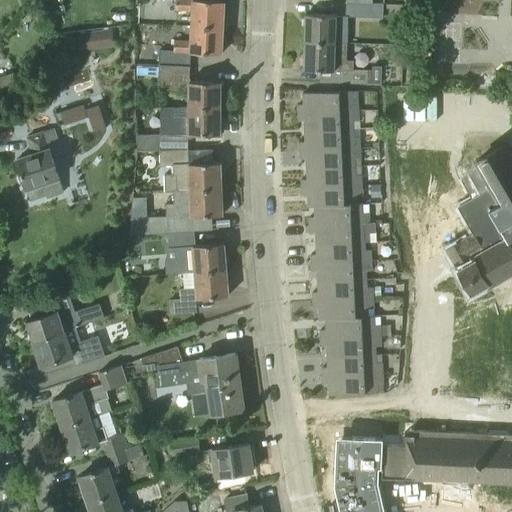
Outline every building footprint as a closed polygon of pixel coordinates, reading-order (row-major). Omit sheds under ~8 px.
[(193,26),(223,27),(224,1),(199,0),(177,0),(177,9),(193,10),(193,26)] [(373,3),(347,3),(347,15),(350,15),(350,17),(372,18),(384,18),(384,4),(373,3)] [(349,43),(350,17),(350,15),(347,15),(336,15),(336,14),(306,14),(305,42),(349,43)] [(223,27),(193,26),(192,41),(175,41),(175,50),(160,49),(159,67),(189,68),(190,52),(222,54),(223,27)] [(82,51),(114,46),(112,27),(79,32),(82,51)] [(304,70),(335,71),(335,69),(345,69),(345,83),(382,84),(382,68),(382,66),(373,66),(373,70),(349,70),(349,43),(305,42),(304,70)] [(158,92),(173,93),(190,93),(189,108),(220,108),(221,82),(190,82),(190,78),(189,78),(189,68),(159,67),(158,92)] [(382,68),(382,84),(391,84),(391,68),(382,68)] [(0,100),(21,90),(17,81),(14,73),(0,78),(0,100)] [(298,104),(298,112),(359,109),(359,99),(352,99),(352,90),(303,93),(304,104),(298,104)] [(88,117),(84,104),(61,111),(65,124),(88,117)] [(99,105),(86,109),(94,131),(106,127),(99,105)] [(220,108),(189,108),(171,108),(170,120),(166,120),(166,134),(220,134),(220,108)] [(359,109),(298,112),(299,121),(304,121),(305,131),(354,128),(353,119),(360,119),(359,109)] [(300,142),(300,150),(361,147),(361,136),(354,136),(354,128),(305,131),(305,142),(300,142)] [(31,199),(32,198),(46,194),(47,198),(66,191),(61,177),(59,178),(48,146),(58,142),(54,129),(28,137),(33,154),(17,160),(21,174),(20,175),(23,185),(25,184),(26,189),(28,188),(31,199)] [(161,149),(161,134),(137,134),(137,149),(159,149),(161,149)] [(375,435),(373,477),(382,478),(415,479),(418,477),(465,479),(471,482),(485,482),(491,480),(511,481),(511,167),(509,162),(511,160),(511,158),(504,145),(490,153),(477,161),(461,180),(471,196),(457,205),(473,234),(446,250),(446,251),(458,270),(464,281),(471,293),(488,284),(489,287),(501,281),(504,285),(511,280),(511,434),(412,430),(411,430),(411,431),(412,432),(375,431),(375,435)] [(361,147),(300,150),(300,159),(306,158),(307,169),(355,166),(355,157),(362,157),(361,147)] [(166,191),(174,191),(190,190),(221,188),(220,162),(189,164),(188,149),(161,149),(159,149),(160,166),(173,165),(173,174),(165,174),(166,191)] [(307,179),(301,179),(302,188),(362,185),(362,176),(356,176),(355,166),(307,169),(307,179)] [(371,184),(371,197),(381,197),(381,184),(371,184)] [(362,185),(302,188),(302,196),(308,196),(309,207),(315,207),(357,205),(357,204),(357,195),(363,194),(362,185)] [(221,188),(190,190),(174,191),(174,203),(166,204),(166,216),(131,217),(130,235),(168,232),(195,231),(194,216),(223,215),(221,188)] [(309,217),(310,226),(370,223),(370,212),(364,213),(363,203),(357,204),(357,205),(315,207),(315,217),(309,217)] [(370,223),(310,226),(310,234),(316,233),(316,244),(365,242),(371,242),(371,233),(377,233),(377,223),(370,223)] [(176,232),(168,232),(169,247),(175,247),(177,273),(184,273),(195,272),(226,269),(224,243),(196,245),(195,231),(176,232)] [(317,254),(311,255),(311,264),(372,261),(377,261),(376,242),(371,242),(365,242),(316,244),(317,254)] [(372,261),(311,264),(312,271),(318,271),(318,282),(367,280),(366,272),(372,271),(372,261)] [(180,289),(181,298),(169,299),(170,314),(195,312),(193,299),(228,296),(226,269),(195,272),(197,287),(180,289)] [(319,291),(313,292),(313,301),(373,298),(374,298),(374,297),(373,289),(373,288),(367,288),(367,280),(318,282),(319,291)] [(381,287),(373,287),(373,288),(373,289),(374,297),(382,297),(381,287)] [(99,303),(76,311),(69,291),(54,297),(58,309),(26,319),(33,341),(64,331),(104,317),(99,303)] [(320,320),(326,320),(368,318),(368,317),(368,309),(374,308),(373,298),(313,301),(313,309),(319,309),(320,320)] [(368,318),(326,320),(327,329),(320,330),(321,339),(381,336),(381,325),(375,325),(375,316),(368,317),(368,318)] [(76,365),(105,355),(98,335),(69,344),(64,331),(33,341),(41,366),(73,356),(76,365)] [(382,345),(381,336),(321,339),(321,346),(327,346),(328,357),(376,355),(376,346),(382,345)] [(181,363),(176,347),(142,358),(145,376),(153,375),(155,387),(187,383),(189,393),(209,391),(212,414),(243,409),(238,370),(236,370),(235,361),(236,361),(235,353),(200,358),(200,360),(181,363)] [(377,363),(376,355),(328,357),(328,367),(322,367),(323,376),(383,374),(382,362),(377,363)] [(53,400),(62,427),(100,415),(111,411),(107,398),(109,397),(106,389),(128,382),(122,365),(99,372),(103,384),(53,400)] [(329,384),(329,395),(378,393),(377,383),(383,383),(383,374),(323,376),(323,384),(329,384)] [(70,452),(104,441),(108,454),(128,448),(123,433),(107,438),(100,415),(62,427),(70,452)] [(336,434),(334,484),(340,511),(390,511),(382,478),(373,477),(375,435),(336,434)] [(200,452),(198,437),(170,441),(173,456),(200,452)] [(214,461),(217,477),(253,472),(249,443),(208,449),(210,462),(214,461)] [(86,503),(117,493),(110,474),(120,471),(118,464),(131,459),(145,456),(140,444),(128,448),(108,454),(112,465),(80,476),(84,487),(81,488),(86,503)] [(117,493),(86,503),(89,511),(149,511),(149,510),(143,511),(134,511),(133,508),(123,511),(117,493)] [(246,494),(225,499),(227,511),(231,511),(233,511),(262,511),(261,504),(249,507),(246,494)] [(189,511),(187,500),(174,501),(161,511),(189,511)]
